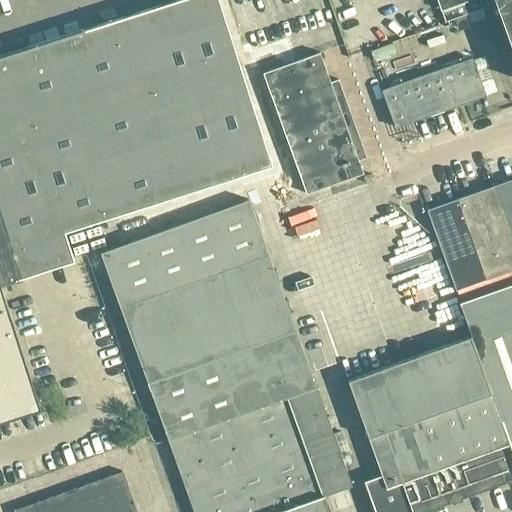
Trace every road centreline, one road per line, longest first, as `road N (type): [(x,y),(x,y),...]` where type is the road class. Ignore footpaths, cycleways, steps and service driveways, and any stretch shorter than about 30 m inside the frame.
road 1 (unknown): [(130,441),(75,299)]
road 2 (unknown): [(0,479),(130,441)]
